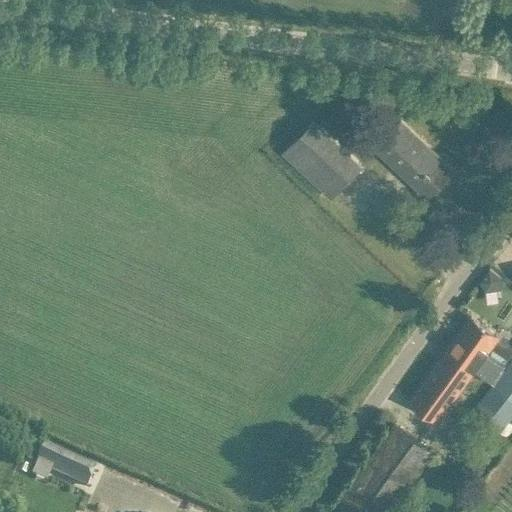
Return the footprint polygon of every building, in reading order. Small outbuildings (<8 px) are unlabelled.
[(361,163),(315,119),(285,150),(331,195),(361,163)] [(428,193),(453,167),(401,119),(377,145),(428,193)] [(472,315),(447,350),(474,368),(492,381),(504,365),(486,352),(499,334),(472,315)] [(439,418),(470,374),(474,368),(447,350),(412,398),(439,418)] [(498,430),(511,412),(511,358),(472,408),(498,430)] [(388,511),(433,450),(395,423),(337,504),(347,511),(388,511)] [(45,445),(36,463),(51,470),(87,487),(95,469),(45,445)]
